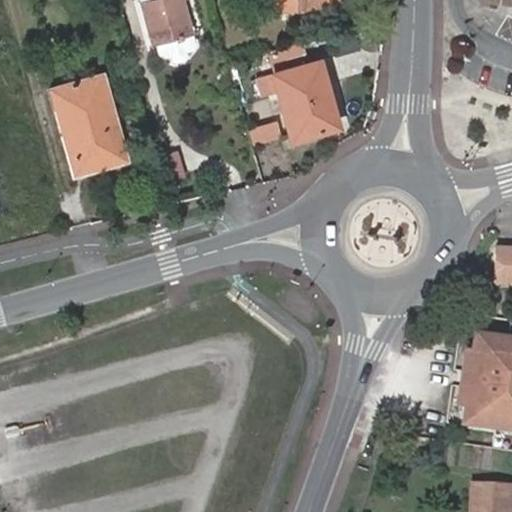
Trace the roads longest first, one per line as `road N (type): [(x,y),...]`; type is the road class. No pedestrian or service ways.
road 1 (tertiary): [(316,235),(240,245),(12,310)]
road 2 (unknown): [(290,236),(263,195),(176,122),(143,0)]
road 3 (secondary): [(302,511),(369,347),(376,302)]
road 4 (secondary): [(399,165),(414,0)]
road 5 (secondary): [(376,302),(412,297),(437,279),(455,238),(449,206)]
road 6 (secondary): [(399,165),(365,167),(336,184),(318,213),(316,235)]
